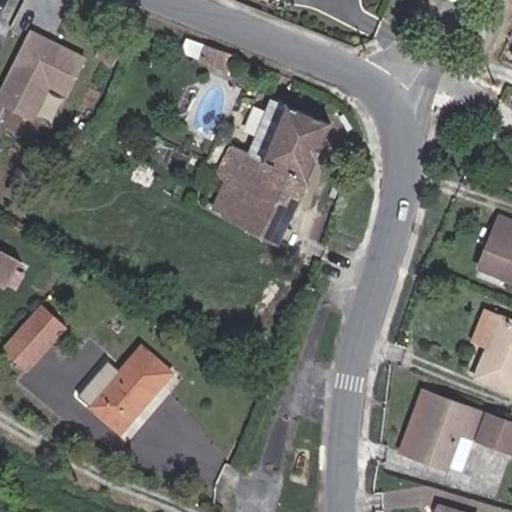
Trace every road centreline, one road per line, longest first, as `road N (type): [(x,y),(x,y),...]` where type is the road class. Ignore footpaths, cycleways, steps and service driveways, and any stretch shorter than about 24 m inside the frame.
road 1 (tertiary): [(393,98),(407,160),(367,307),(347,435),(348,511)]
road 2 (tertiary): [(171,0),(393,98)]
